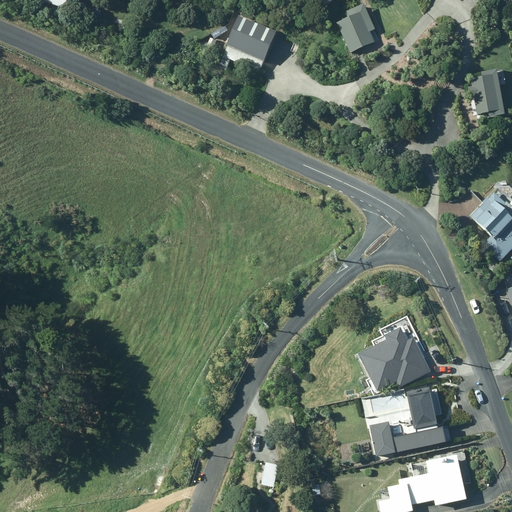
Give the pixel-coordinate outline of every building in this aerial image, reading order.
[(36,0),(64,11),(68,0),(36,0)] [(337,23),(350,53),(375,42),(370,31),(375,29),(364,4),(346,12),(349,17),(337,23)] [(264,64),(276,35),(238,20),(226,49),(264,64)] [(391,22),(384,25),(387,32),(394,29),(391,22)] [(348,67),(341,58),(334,63),(341,72),(348,67)] [(505,114),(497,69),(481,72),(482,76),(471,78),(473,86),(468,87),(470,98),(474,97),(477,114),(488,112),(489,117),(505,114)] [(501,261),(511,249),(511,237),(511,235),(511,208),(494,191),(471,216),(492,235),(483,245),(501,261)] [(399,386),(430,370),(414,337),(408,341),(401,327),(384,336),(386,340),(358,354),(377,391),(396,381),(399,386)] [(406,401),(412,429),(438,424),(433,395),(430,396),(428,387),(406,391),(407,401),(406,401)] [(370,398),(360,400),(364,420),(374,418),(370,398)] [(390,421),(369,425),(376,456),(447,442),(444,427),(393,437),(390,421)] [(467,500),(457,455),(425,462),(428,474),(399,480),(400,485),(387,487),(390,500),(379,502),(381,511),(411,511),(414,511),(412,506),(434,501),(435,507),(467,500)] [(265,463),(262,480),(273,482),(276,465),(265,463)] [(312,486),(312,495),(323,495),(322,485),(312,486)]
